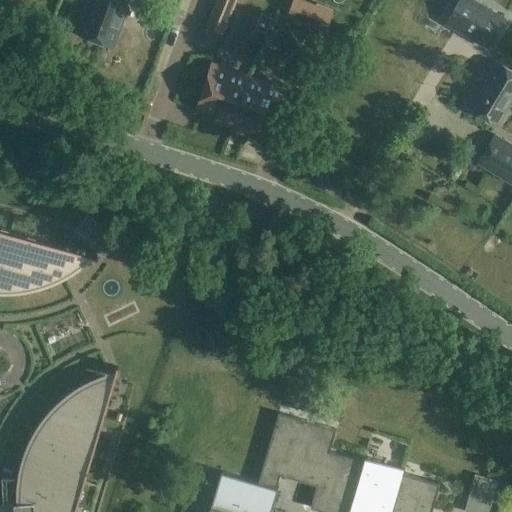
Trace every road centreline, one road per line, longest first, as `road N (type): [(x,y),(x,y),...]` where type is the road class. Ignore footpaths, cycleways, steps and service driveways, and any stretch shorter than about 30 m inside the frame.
road 1 (tertiary): [(511,336),(345,229),(252,187),(150,155)]
road 2 (residential): [(150,155),(201,0)]
road 3 (tertiary): [(150,155),(0,109)]
